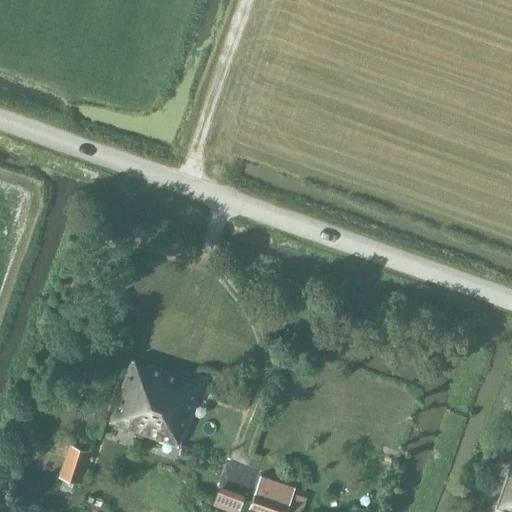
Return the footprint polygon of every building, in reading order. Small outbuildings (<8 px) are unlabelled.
[(109,422),(143,434),(166,369),(148,363),(147,365),(131,360),(109,422)] [(166,369),(143,434),(177,446),(200,382),(166,369)] [(60,476),(79,482),(89,450),(70,444),(60,476)] [(511,461),(497,506),(511,510),(511,461)] [(300,511),(305,497),(292,493),(294,485),(260,474),(248,506),(265,511),(300,511)]
